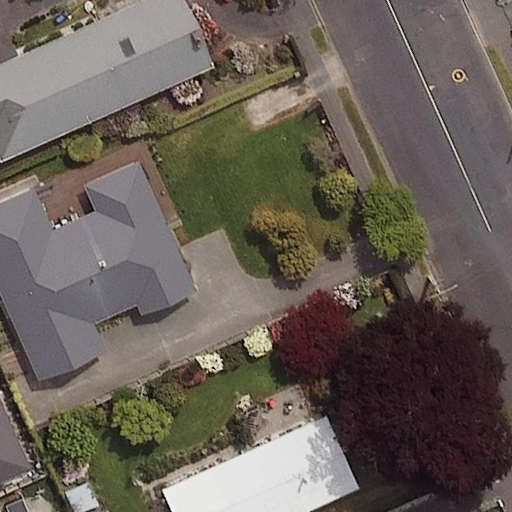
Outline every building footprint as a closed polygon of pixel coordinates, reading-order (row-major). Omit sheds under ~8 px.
[(0,147),(206,58),(180,0),(113,0),(0,49),(0,147)] [(204,140),(12,223),(41,289),(105,261),(126,308),(253,253),(204,140)] [(0,476),(29,464),(0,396),(0,476)] [(320,404),(157,480),(172,511),(282,511),(355,478),(320,404)] [(92,471),(59,483),(70,511),(103,499),(92,471)]
